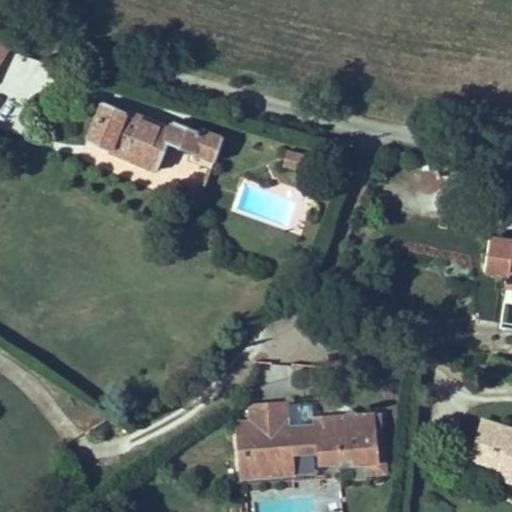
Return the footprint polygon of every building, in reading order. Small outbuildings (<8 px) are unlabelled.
[(0,65),(10,49),(0,43),(0,65)] [(165,128),(101,102),(86,141),(135,163),(142,168),(153,173),(164,147),(187,156),(184,163),(203,171),(218,137),(196,127),(194,130),(168,120),(165,128)] [(310,156),(285,150),(281,169),(306,174),(310,156)] [(511,239),(489,235),(482,274),(503,278),(511,279),(511,239)] [(511,292),(511,279),(503,278),(501,290),(511,292)] [(261,365),(261,378),(286,378),(286,365),(261,365)] [(287,432),(287,426),(285,399),(253,401),(255,427),(267,426),(268,433),(287,432)] [(255,427),(234,427),(234,460),(243,460),(244,468),(250,468),(251,478),(261,477),(269,460),(288,459),(288,452),(312,451),(312,456),(315,467),(361,463),(362,474),(383,473),(382,459),(376,459),(374,415),(355,415),(348,407),(342,416),(324,417),(324,424),(312,425),(287,426),(287,432),(268,433),(267,426),(255,427)] [(511,429),(483,420),(470,460),(498,469),(496,478),(511,482),(511,429)] [(269,460),(261,477),(289,476),(288,459),(269,460)] [(243,460),(234,460),(235,478),(251,478),(250,468),(244,468),(243,460)]
